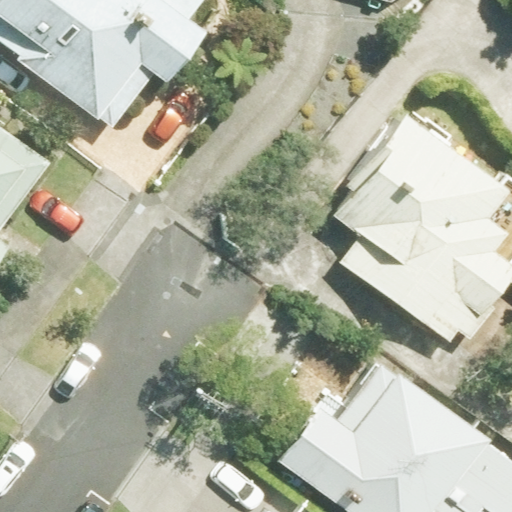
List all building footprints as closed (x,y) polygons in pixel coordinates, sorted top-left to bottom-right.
[(0,0),(0,51),(11,59),(108,126),(125,103),(147,72),(166,85),(205,28),(186,15),(196,0),(0,0)] [(331,209),(355,227),(334,255),(448,341),(469,313),(472,316),(510,265),(487,247),(499,230),(480,215),(501,188),(403,114),(331,209)] [(0,253),(10,240),(0,232),(0,225),(47,160),(0,125),(0,253)] [(336,401),(316,386),(271,449),(358,511),(511,511),(511,439),(377,344),(336,401)] [(305,511),(285,497),(274,511),(305,511)]
